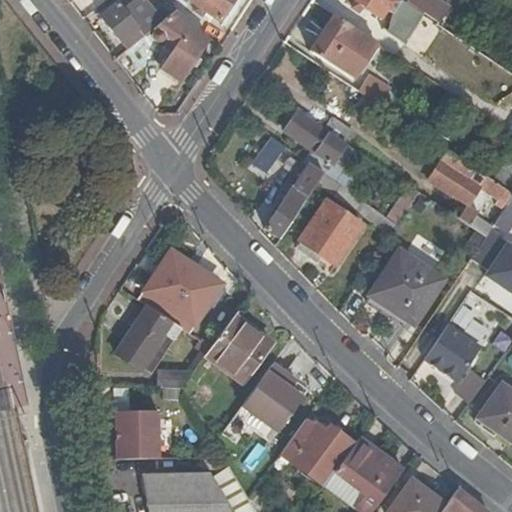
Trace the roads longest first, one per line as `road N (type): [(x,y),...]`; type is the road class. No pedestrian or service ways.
road 1 (residential): [(511,493),(302,309),(172,168)]
road 2 (residential): [(69,511),(42,378),(172,168)]
road 3 (residential): [(172,168),(42,0)]
road 4 (residential): [(172,168),(285,0)]
